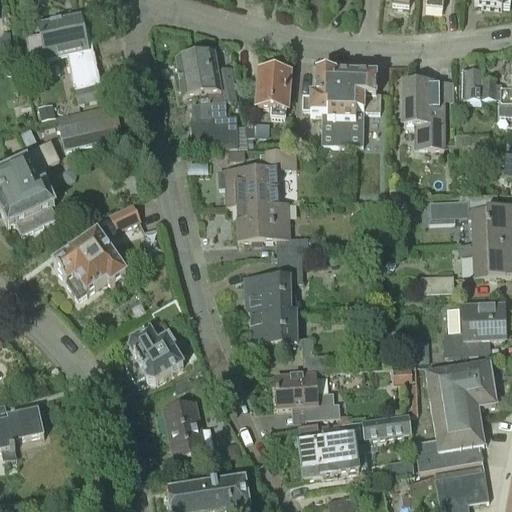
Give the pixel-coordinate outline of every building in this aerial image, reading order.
[(417,3),(417,0),(391,0),(391,1),(392,1),(391,10),(408,12),(409,2),(417,3)] [(417,0),(417,3),(426,4),(425,13),(442,15),(443,6),(444,6),(444,0),(417,0)] [(474,0),(474,12),(500,14),(501,11),(509,12),(510,0),(474,0)] [(74,95),(100,90),(90,41),(84,42),(80,22),(37,31),(39,39),(24,42),(30,68),(66,61),(73,91),(74,91),(74,95)] [(0,51),(9,51),(8,38),(3,38),(0,42),(0,51)] [(18,51),(12,52),(16,71),(21,70),(18,51)] [(214,57),(194,60),(198,86),(208,85),(209,89),(219,87),(220,98),(223,108),(225,107),(225,109),(236,106),(231,72),(217,75),(214,57)] [(198,86),(194,60),(175,63),(182,105),(206,100),(207,111),(223,108),(220,98),(219,87),(209,89),(208,85),(198,86)] [(499,97),(511,97),(511,74),(510,74),(510,90),(506,90),(506,95),(499,95),(499,97)] [(256,113),(270,114),(269,123),(285,124),(286,115),(287,115),(290,78),(259,75),(256,113)] [(482,83),(483,75),(462,75),(461,105),(482,106),(482,95),(482,83)] [(334,78),(316,78),(316,100),(310,100),(310,102),(302,102),(302,117),(309,117),(309,119),(321,119),(321,151),(362,151),(363,117),(379,117),(379,100),(375,100),(375,80),(358,79),(357,85),(334,85),(334,78)] [(482,83),(482,95),(497,95),(497,83),(482,83)] [(414,155),(418,154),(443,154),(443,88),(402,88),(403,130),(413,130),(414,155)] [(100,90),(74,95),(77,111),(104,105),(100,90)] [(482,95),(482,106),(496,107),(497,95),(482,95)] [(511,97),(499,97),(499,123),(511,122),(511,97)] [(223,108),(207,111),(190,111),(192,156),(237,155),(247,154),(246,143),(243,132),(236,133),(236,123),(225,123),(225,109),(225,107),(223,108)] [(42,112),(44,123),(56,121),(54,110),(42,112)] [(58,124),(62,144),(61,144),(64,155),(122,142),(115,111),(58,124)] [(243,132),(246,143),(254,143),(254,131),(243,131),(243,132)] [(26,152),(36,148),(30,134),(20,139),(26,152)] [(302,137),(291,136),(291,151),(302,151),(302,137)] [(468,150),(487,149),(487,139),(468,140),(468,150)] [(59,167),(57,163),(50,147),(28,157),(32,165),(0,179),(0,218),(8,235),(15,231),(21,243),(56,227),(50,215),(55,213),(44,191),(38,193),(36,188),(48,182),(44,174),(59,167)] [(487,149),(468,150),(454,150),(454,164),(488,163),(487,149)] [(236,212),(278,209),(276,175),(296,174),(295,154),(263,156),(264,174),(218,176),(218,194),(225,193),(225,213),(236,212)] [(511,183),(511,159),(509,159),(508,165),(495,162),(492,175),(505,177),(505,182),(511,183)] [(472,249),(511,247),(511,239),(511,228),(511,227),(511,212),(498,213),(497,199),(458,201),(458,206),(431,208),(432,225),(428,225),(429,230),(455,229),(455,227),(471,226),(472,249)] [(287,208),(278,209),(236,212),(237,247),(276,246),(276,262),(301,261),(308,261),(307,243),(288,244),(287,208)] [(117,237),(139,227),(132,210),(109,221),(117,237)] [(78,306),(106,286),(110,291),(125,280),(96,239),(52,270),(78,306)] [(511,247),(472,249),(472,250),(460,250),(460,262),(472,261),(473,284),(511,282),(511,247)] [(301,261),(276,262),(277,284),(244,285),(245,319),(249,319),(290,317),(289,289),(302,289),(301,261)] [(454,298),(453,284),(453,281),(420,283),(420,300),(454,298)] [(159,331),(131,348),(130,348),(128,357),(129,357),(131,361),(122,366),(135,388),(144,383),(146,386),(146,387),(155,389),(155,388),(182,372),(171,354),(173,352),(170,347),(179,342),(174,334),(185,327),(176,305),(152,319),(159,331)] [(448,338),(442,339),(443,363),(478,361),(477,347),(504,346),(503,310),(447,313),(448,338)] [(290,317),(249,319),(250,351),(296,350),(296,349),(302,349),(302,378),(328,376),(327,360),(313,361),(312,343),(296,344),(295,317),(290,317)] [(427,349),(415,350),(416,370),(428,368),(427,349)] [(488,507),(481,467),(479,453),(484,452),(477,413),(495,410),(488,367),(424,378),(435,445),(414,449),(419,478),(432,476),(439,511),(467,511),(488,507)] [(410,372),(392,374),(393,389),(412,387),(410,372)] [(333,399),(316,399),(314,380),(274,382),(277,415),(305,413),(306,426),(339,424),(338,409),(333,410),(333,399)] [(173,466),(205,459),(194,408),(162,415),(173,466)] [(0,457),(13,454),(14,454),(13,446),(43,440),(38,415),(7,422),(8,426),(0,427),(0,457)] [(333,439),(336,459),(331,464),(319,466),(320,473),(319,473),(320,483),(336,481),(336,480),(358,478),(358,475),(367,474),(364,446),(411,440),(408,423),(361,429),(363,444),(354,445),(353,437),(333,439)] [(224,450),(219,428),(201,431),(205,453),(224,450)] [(320,473),(319,466),(331,464),(336,459),(333,439),(318,441),(317,432),(298,434),(299,444),(297,444),(297,446),(287,447),(289,462),(299,460),(302,486),(320,483),(319,473),(320,473)] [(223,452),(227,465),(240,462),(236,448),(223,452)] [(413,479),(412,467),(390,470),(391,482),(413,479)] [(265,494),(258,481),(251,483),(253,497),(265,494)] [(407,482),(385,485),(386,495),(409,492),(407,482)] [(248,511),(244,486),(198,493),(197,486),(188,488),(189,495),(169,498),(171,511),(248,511)] [(327,508),(327,511),(356,511),(355,503),(327,508)]
